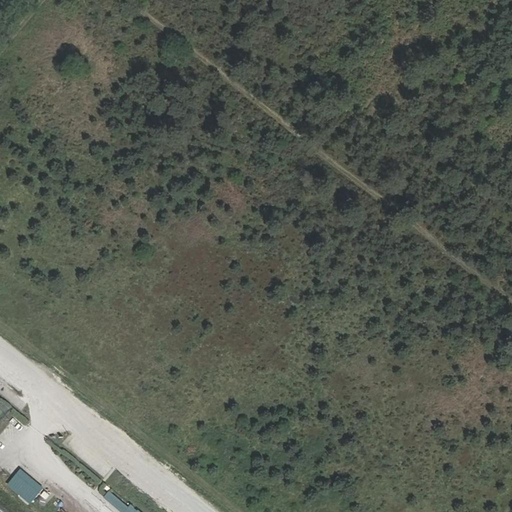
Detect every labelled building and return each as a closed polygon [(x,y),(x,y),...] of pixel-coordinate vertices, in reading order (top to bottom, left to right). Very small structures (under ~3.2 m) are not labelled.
[(86,432),(82,436),(92,446),(96,442),(86,432)] [(102,450),(99,454),(110,463),(114,459),(102,450)] [(32,502),(44,487),(18,469),(7,484),(32,502)] [(44,509),(53,498),(46,492),(37,503),(44,509)] [(135,511),(110,493),(102,503),(113,511),(135,511)]
